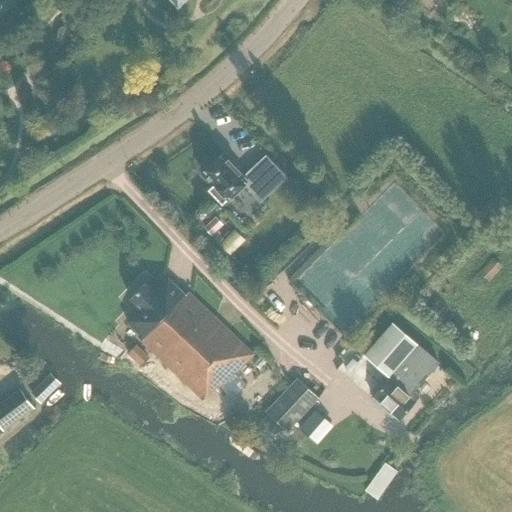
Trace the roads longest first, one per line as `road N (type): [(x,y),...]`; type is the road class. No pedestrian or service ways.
road 1 (residential): [(106,163),(224,291),(349,402)]
road 2 (tertiary): [(106,163),(245,59),(298,0)]
road 3 (tertiary): [(0,230),(106,163)]
